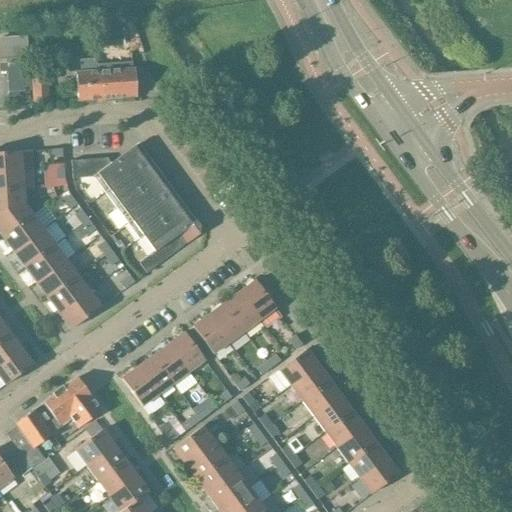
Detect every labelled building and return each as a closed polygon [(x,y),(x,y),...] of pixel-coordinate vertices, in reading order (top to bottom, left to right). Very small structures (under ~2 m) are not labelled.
[(106,29),(94,30),(95,48),(107,47),(106,29)] [(26,37),(0,38),(0,73),(6,73),(9,104),(30,102),(29,92),(31,92),(29,71),(28,71),(27,57),(28,57),(26,37)] [(77,102),(102,100),(101,85),(96,86),(95,66),(95,65),(95,60),(79,61),(80,73),(75,74),(77,102)] [(101,85),(102,100),(136,98),(134,70),(121,71),(121,64),(95,65),(95,66),(96,86),(101,85)] [(31,74),(32,105),(49,104),(47,73),(31,74)] [(109,191),(146,164),(133,147),(110,164),(106,159),(71,161),(72,179),(92,178),(93,179),(97,176),(109,191)] [(62,157),(62,149),(50,150),(50,158),(62,157)] [(19,153),(0,153),(0,174),(21,173),(19,153)] [(109,191),(121,208),(158,181),(146,164),(109,191)] [(64,180),(63,168),(55,169),(56,181),(64,180)] [(21,173),(0,174),(0,192),(22,191),(34,190),(33,172),(21,173)] [(170,197),(158,181),(121,208),(133,225),(170,197)] [(22,191),(0,192),(0,213),(23,205),(22,191)] [(76,205),(69,195),(63,200),(70,210),(76,205)] [(182,214),(170,197),(133,225),(145,241),(182,214)] [(23,205),(0,213),(0,236),(1,237),(31,215),(23,205)] [(31,215),(1,237),(12,253),(42,231),(41,229),(54,220),(45,207),(32,217),(31,215)] [(84,228),(90,224),(81,211),(74,215),(84,228)] [(195,231),(182,214),(145,241),(153,252),(149,255),(149,256),(138,264),(146,274),(182,247),(179,243),(195,231)] [(95,230),(90,224),(84,228),(88,235),(95,230)] [(42,231),(12,253),(24,268),(54,246),(44,233),(42,231)] [(54,246),(24,268),(35,284),(65,262),(75,254),(63,239),(54,246)] [(105,258),(112,253),(104,242),(97,247),(105,258)] [(118,261),(112,253),(105,258),(111,266),(118,261)] [(65,262),(35,284),(46,299),(76,277),(65,262)] [(134,283),(129,276),(119,284),(124,290),(134,283)] [(76,277),(46,299),(58,314),(88,292),(76,277)] [(254,281),(238,293),(258,320),(274,309),(254,281)] [(88,292),(58,314),(70,330),(99,308),(88,292)] [(238,293),(223,305),(243,332),(258,320),(238,293)] [(223,305),(207,316),(227,343),(243,332),(223,305)] [(227,343),(207,316),(191,328),(212,355),(227,343)] [(0,340),(8,335),(0,323),(0,340)] [(183,334),(167,345),(188,373),(203,361),(183,334)] [(0,364),(20,350),(8,335),(0,340),(0,364)] [(297,339),(287,347),(292,353),(302,346),(297,339)] [(172,384),(188,373),(167,345),(152,357),(172,384)] [(20,350),(0,364),(0,380),(4,386),(31,366),(20,350)] [(278,371),(290,387),(317,366),(305,351),(278,371)] [(265,362),(270,369),(280,362),(275,355),(265,362)] [(157,396),(172,384),(152,357),(136,368),(157,396)] [(260,376),(270,369),(265,362),(256,370),(260,376)] [(317,366),(290,387),(301,402),(328,382),(317,366)] [(157,396),(136,368),(121,380),(141,407),(157,396)] [(244,378),(234,386),(239,392),(249,385),(244,378)] [(17,427),(6,435),(19,453),(31,469),(43,461),(33,448),(57,429),(70,420),(77,429),(101,412),(76,379),(42,404),(56,422),(50,426),(49,425),(45,428),(32,411),(15,424),(17,427)] [(328,382),(301,402),(312,418),(340,397),(328,382)] [(231,398),(226,392),(216,399),(221,405),(231,398)] [(247,393),(241,398),(248,408),(254,403),(247,393)] [(324,433),(351,413),(340,397),(312,418),(324,433)] [(243,412),(236,402),(229,406),(234,413),(237,416),(243,412)] [(229,406),(221,413),(226,419),(234,413),(229,406)] [(195,415),(199,421),(209,414),(204,408),(195,415)] [(191,409),(182,416),(186,421),(195,415),(191,409)] [(335,448),(363,428),(351,413),(324,433),(335,448)] [(189,429),(199,421),(195,415),(186,421),(185,422),(189,429)] [(257,420),(264,430),(270,425),(263,415),(257,420)] [(173,417),(157,429),(163,438),(173,430),(178,437),(184,432),(173,417)] [(95,422),(84,430),(90,437),(101,429),(95,422)] [(253,438),(259,433),(252,423),(245,428),(253,438)] [(270,425),(264,430),(271,439),(277,434),(270,425)] [(172,449),(183,465),(213,443),(201,427),(172,449)] [(347,464),(374,444),(363,428),(335,448),(347,464)] [(178,437),(173,430),(163,438),(168,444),(178,437)] [(73,451),(85,467),(112,446),(101,431),(73,451)] [(266,443),(259,433),(253,438),(260,448),(266,443)] [(195,481),(225,458),(213,443),(183,465),(195,481)] [(358,479),(385,459),(374,444),(347,464),(358,479)] [(96,482),(124,462),(112,446),(85,467),(96,482)] [(280,451),(287,460),(293,456),(286,446),(280,451)] [(9,460),(21,477),(31,469),(19,453),(9,460)] [(275,469),(282,464),(275,454),(268,459),(275,469)] [(293,456),(287,460),(294,470),(300,465),(293,456)] [(206,496),(236,474),(225,458),(195,481),(206,496)] [(385,459),(358,479),(370,495),(397,475),(385,459)] [(0,495),(1,496),(7,492),(2,486),(12,478),(0,461),(0,495)] [(108,497),(135,477),(124,462),(96,482),(108,497)] [(289,474),(282,464),(275,469),(282,478),(289,474)] [(43,472),(37,477),(44,487),(51,482),(43,472)] [(218,511),(248,489),(236,474),(206,496),(218,511)] [(119,511),(137,499),(138,500),(147,493),(135,477),(108,497),(118,511),(119,511)] [(302,482),(309,491),(316,487),(309,477),(302,482)] [(328,483),(321,488),(327,496),(334,491),(328,483)] [(298,500),(305,495),(297,485),(291,490),(298,500)] [(316,487),(309,491),(317,501),(323,496),(316,487)] [(218,511),(249,511),(259,505),(248,489),(218,511)] [(312,505),(305,495),(298,500),(305,509),(312,505)] [(137,499),(119,511),(146,511),(138,500),(137,499)] [(43,507),(47,511),(55,511),(57,511),(50,502),(43,507)]
